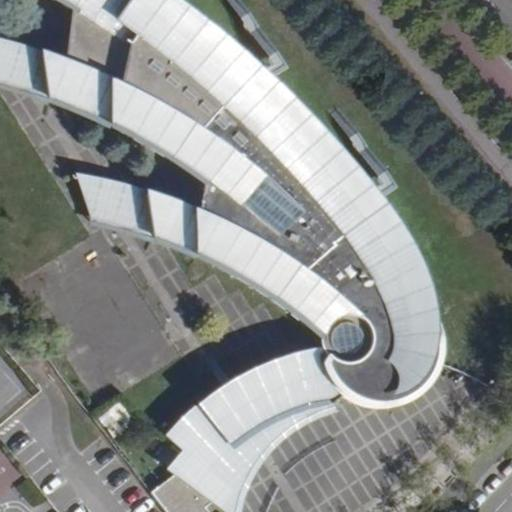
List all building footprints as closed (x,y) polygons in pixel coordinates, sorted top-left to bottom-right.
[(411,358),(412,355),(413,351),(415,346),(416,342),(416,338),(417,333),(417,329),(417,325),(417,321),(417,314),(416,308),(416,307),(411,287),(405,269),(394,246),(388,235),(363,203),(315,147),(296,126),(248,80),(221,56),(192,32),(148,0),(38,0),(59,11),(52,63),(31,56),(37,100),(58,108),(92,122),(126,139),(158,158),(188,179),(184,210),(135,194),(142,237),(185,254),(227,276),(266,300),(288,316),(310,332),(309,344),(312,353),(295,356),(278,360),(262,366),(230,379),(221,384),(227,393),(244,421),(246,420),(257,414),(269,408),(281,403),(293,399),(306,396),(319,394),(321,403),(325,401),(334,395),(340,391),(340,385),(346,383),(347,385),(352,390),(357,395),(362,396),(367,394),(372,392),(375,389),(377,383),(378,378),(387,378),(386,387),(388,385),(390,384),(392,382),(395,380),(397,378),(402,373),(406,368),(409,364),(410,361),(411,358)] [(19,52),(0,47),(0,89),(37,100),(31,56),(19,52)] [(108,187),(64,178),(82,222),(142,237),(135,194),(108,187)] [(412,355),(427,361),(428,357),(428,340),(425,328),(422,319),(416,308),(417,314),(417,321),(417,325),(417,329),(417,333),(416,338),(416,342),(415,346),(413,351),(412,355)] [(340,391),(334,395),(344,401),(353,404),(361,405),(375,405),(385,403),(396,399),(401,395),(407,392),(415,385),(421,377),(425,368),(427,361),(412,355),(411,358),(410,361),(409,364),(406,368),(402,373),(397,378),(395,380),(392,382),(390,384),(388,385),(386,387),(387,378),(378,378),(377,383),(375,389),(372,392),(367,394),(362,396),(357,395),(352,390),(347,385),(346,383),(340,385),(340,391)] [(221,400),(236,426),(244,421),(227,393),(220,399),(221,400)] [(321,403),(319,394),(306,396),(293,399),(281,403),(269,408),(257,414),(246,420),(244,421),(236,426),(240,433),(229,441),(218,450),(206,461),(200,467),(227,492),(214,507),(220,511),(235,511),(237,505),(244,485),(252,468),(259,458),(267,448),(278,438),(291,428),(312,416),(328,411),(325,401),(321,403)] [(221,400),(220,399),(219,398),(216,397),(209,396),(195,406),(181,419),(186,423),(177,432),(173,427),(161,438),(178,454),(164,473),(166,476),(147,491),(163,511),(202,511),(196,503),(202,497),(214,507),(227,492),(200,467),(206,461),(218,450),(229,441),(240,433),(236,426),(221,400)] [(109,435),(129,420),(116,403),(96,419),(109,435)] [(186,423),(181,419),(173,427),(177,432),(186,423)] [(159,511),(163,511),(147,491),(144,493),(159,511)]
